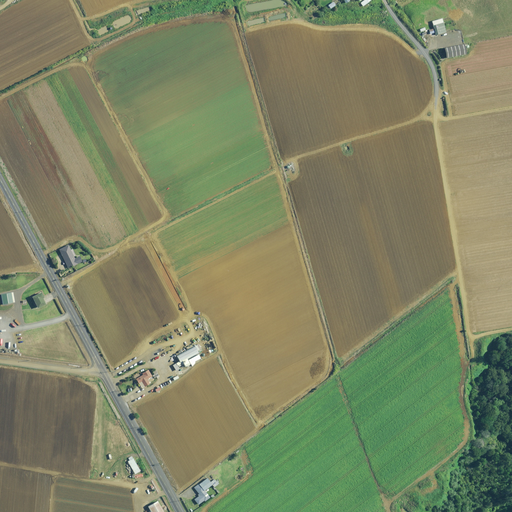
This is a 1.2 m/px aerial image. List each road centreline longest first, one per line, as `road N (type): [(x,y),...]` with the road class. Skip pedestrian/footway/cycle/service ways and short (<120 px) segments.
road 1 (track): [(388,511),(467,430),(461,396),(472,348),(435,112)]
road 2 (tertiary): [(101,369),(0,180)]
road 3 (tertiary): [(180,511),(101,369)]
road 4 (unclassified): [(435,112),(433,68),(384,0)]
